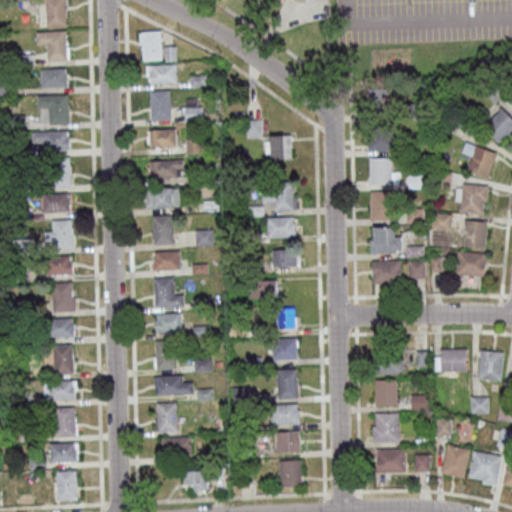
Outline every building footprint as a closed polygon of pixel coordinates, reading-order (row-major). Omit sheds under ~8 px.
[(63,0),(65,25),(45,26),(44,0),(63,0)] [(65,59),(46,60),(45,43),(36,43),(35,32),(64,30),(65,59)] [(140,32),(158,31),(160,59),(141,60),(140,32)] [(175,60),(164,61),(163,47),(174,46),(175,60)] [(31,53),(31,66),(8,67),(7,55),(31,53)] [(149,82),(148,70),(150,70),(150,64),(174,63),(174,81),(149,82)] [(40,87),(39,69),(63,68),(63,74),(65,74),(65,86),(40,87)] [(189,87),(188,75),(204,74),(204,86),(189,87)] [(493,103),(481,90),(492,80),(504,93),(493,103)] [(367,114),(366,89),(387,89),(388,114),(367,114)] [(167,90),(169,119),(150,120),(148,91),(167,90)] [(36,95),(65,94),(66,123),(48,123),(48,106),(36,107),(36,95)] [(405,119),(405,103),(420,103),(420,119),(405,119)] [(184,121),(183,107),(199,106),(200,120),(184,121)] [(482,126),(500,109),(511,121),(511,129),(507,134),(505,132),(496,141),(482,126)] [(433,125),(438,111),(453,116),(448,131),(433,125)] [(24,128),(9,129),(8,115),(23,114),(24,128)] [(259,136),(246,137),(245,119),(259,119),(259,136)] [(366,150),(366,135),(369,135),(369,122),(391,121),(391,150),(366,150)] [(149,129),(173,128),(174,145),(150,147),(149,129)] [(31,132),(65,130),(66,137),(67,148),(42,149),(42,141),(31,142),(31,132)] [(270,159),(269,154),(264,154),(264,141),(269,141),(269,136),(289,135),(290,158),(270,159)] [(184,139),(199,138),(200,152),(185,153),(184,139)] [(485,177),(466,169),(471,156),(460,151),(464,142),(495,154),(485,177)] [(26,156),(11,157),(11,146),(26,146),(26,156)] [(50,185),(49,158),(68,157),(69,185),(50,185)] [(368,183),(368,158),(389,157),(389,172),(397,172),(398,183),(368,183)] [(181,159),(182,171),(179,171),(179,176),(150,178),(149,161),(181,159)] [(197,169),(212,168),(212,182),(198,182),(197,169)] [(432,187),(433,172),(449,174),(448,188),(432,187)] [(10,192),(10,174),(27,174),(28,191),(10,192)] [(407,175),(421,174),(421,188),(407,188),(407,175)] [(273,210),(272,202),(261,203),(261,190),(272,189),(272,182),(291,181),(292,210),(273,210)] [(461,183),(485,186),(484,200),(482,200),(480,213),(458,211),(461,183)] [(175,188),(177,206),(145,208),(144,189),(175,188)] [(392,219),(370,220),(369,191),(391,191),(392,219)] [(42,212),(41,193),(65,192),(65,199),(68,199),(68,210),(42,212)] [(202,210),(202,200),(216,199),(217,209),(202,210)] [(262,215),(247,216),(247,205),(262,205),(262,215)] [(4,219),(4,208),(22,207),(23,218),(4,219)] [(421,208),(422,221),(406,222),(405,208),(421,208)] [(448,229),(430,228),(431,212),(450,214),(448,229)] [(151,215),(169,214),(171,243),(153,244),(151,215)] [(266,237),(265,217),(291,216),(291,223),(293,223),(293,236),(266,237)] [(69,218),(71,247),(52,248),(51,240),(43,240),(42,231),(51,231),(50,219),(69,218)] [(483,248),(461,246),(464,219),(485,221),(483,248)] [(368,253),(368,239),(371,239),(371,228),(385,228),(385,236),(399,236),(399,250),(394,250),(394,253),(368,253)] [(414,237),(414,228),(422,228),(422,237),(414,237)] [(194,229),(210,229),(211,244),(195,245),(194,229)] [(244,232),(260,232),(260,241),(245,241),(244,232)] [(12,254),(11,239),(29,238),(30,253),(12,254)] [(421,245),(421,257),(404,257),(404,245),(421,245)] [(272,267),(271,250),(295,248),(296,266),(272,267)] [(177,250),(178,268),(153,270),(152,258),(153,258),(153,251),(177,250)] [(454,273),(456,251),(484,254),(482,276),(454,273)] [(71,273),(49,273),(48,255),(68,254),(68,261),(71,261),(71,273)] [(246,258),(261,256),(261,268),(247,269),(246,258)] [(429,271),(429,256),(438,256),(438,271),(429,271)] [(438,256),(447,256),(447,271),(438,271),(438,256)] [(399,283),(370,283),(370,261),(398,260),(399,283)] [(407,261),(422,260),(422,277),(407,278),(407,261)] [(205,263),(206,272),(191,273),(190,264),(205,263)] [(25,281),(11,282),(10,267),(24,266),(25,281)] [(152,278),(171,277),(172,295),(181,294),(182,305),(154,306),(152,278)] [(256,298),(255,280),(274,279),(275,297),(256,298)] [(52,311),(50,282),(69,281),(70,297),(73,297),(74,310),(52,311)] [(194,308),(194,296),(209,295),(210,307),(194,308)] [(294,326),(275,327),(274,307),(293,307),(294,326)] [(155,313),(179,312),(180,330),(155,332),(154,320),(155,320),(155,313)] [(72,336),(46,337),(45,318),(69,317),(69,323),(71,323),(72,336)] [(191,325),(207,325),(208,334),(192,335),(191,325)] [(272,359),(271,352),(267,352),(266,346),(271,345),(271,338),(294,337),(295,358),(272,359)] [(172,339),(174,368),(155,369),(153,340),(172,339)] [(53,374),(51,345),(70,344),(71,373),(53,374)] [(439,371),(439,349),(464,349),(464,370),(439,371)] [(400,350),(401,373),(372,374),(371,351),(400,350)] [(501,352),(498,381),(476,379),(478,350),(501,352)] [(424,366),(415,366),(415,351),(424,351),(424,366)] [(244,356),(259,355),(259,365),(244,365),(244,356)] [(192,358),(209,358),(209,369),(192,370),(192,358)] [(276,398),(276,369),(295,369),(295,397),(276,398)] [(155,394),(155,387),(154,387),(153,376),(180,375),(180,382),(190,382),(191,393),(155,394)] [(373,380),(393,379),(394,405),(373,406),(373,380)] [(48,399),(48,396),(43,397),(42,383),(47,383),(47,381),(71,380),(71,387),(72,387),(73,398),(48,399)] [(247,403),(233,403),(232,387),(246,386),(247,403)] [(195,388),(211,388),(211,397),(195,398),(195,388)] [(28,389),(28,406),(12,406),(12,390),(28,389)] [(409,394),(425,394),(425,410),(410,410),(409,394)] [(469,397),(486,396),(486,412),(470,412),(469,397)] [(174,402),(175,430),(157,431),(155,403),(174,402)] [(269,404),(295,403),(295,410),(297,410),(297,422),(270,424),(269,404)] [(495,419),(497,404),(511,405),(511,413),(511,421),(495,419)] [(74,435),(55,436),(54,407),(72,406),(74,435)] [(396,441),(371,441),(370,427),(374,427),(373,413),(396,412),(396,441)] [(434,419),(448,419),(449,434),(435,434),(434,419)] [(238,420),(252,420),(253,430),(238,430),(238,420)] [(495,445),(499,429),(511,431),(511,435),(508,449),(495,445)] [(32,440),(19,441),(18,430),(32,430),(32,440)] [(274,452),(273,432),(297,431),(298,451),(274,452)] [(160,437),(188,436),(189,455),(157,457),(157,449),(160,448),(160,437)] [(48,462),(48,443),(72,443),(72,449),(74,449),(75,461),(48,462)] [(439,472),(445,445),(467,450),(460,477),(439,472)] [(374,449),(403,448),(403,471),(375,472),(374,449)] [(472,451),(499,456),(494,485),(480,482),(481,478),(467,476),(472,451)] [(413,470),(413,453),(427,453),(427,470),(413,470)] [(43,469),(28,469),(28,458),(43,458),(43,469)] [(278,460),(297,459),(298,485),(279,486),(278,460)] [(507,459),(511,460),(511,490),(509,490),(510,487),(500,484),(507,459)] [(238,481),(238,465),(250,465),(250,481),(238,481)] [(182,470),(203,469),(203,472),(207,472),(207,481),(204,481),(205,489),(192,490),(192,483),(182,483),(182,470)] [(56,500),(55,471),(73,470),(75,499),(56,500)]
